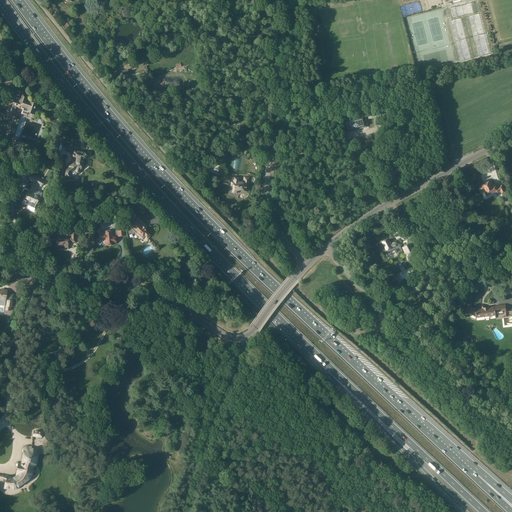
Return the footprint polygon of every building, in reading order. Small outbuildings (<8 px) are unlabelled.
[(128,70),(121,71),(123,81),(130,80),(142,77),(141,72),(129,75),(128,70)] [(34,120),(39,104),(31,101),(26,100),(27,97),(21,95),(20,98),(19,98),(18,101),(11,98),(6,111),(1,109),(0,113),(0,118),(1,119),(0,120),(14,125),(18,114),(21,115),(22,112),(28,114),(27,117),(34,120)] [(342,118),(345,130),(365,125),(364,115),(342,118)] [(13,137),(10,145),(22,149),(24,142),(19,141),(19,140),(13,137)] [(77,158),(76,162),(75,162),(68,167),(68,168),(66,170),(65,175),(65,176),(65,177),(66,178),(67,179),(68,179),(69,179),(70,179),(71,178),(71,177),(71,176),(73,177),(77,174),(77,173),(77,174),(78,173),(79,173),(80,172),(80,170),(84,168),(82,165),(83,159),(88,156),(88,155),(87,153),(74,150),(73,157),(77,158)] [(29,192),(25,200),(31,203),(30,206),(34,208),(36,205),(39,198),(40,198),(43,193),(36,190),(38,186),(40,187),(42,183),(44,181),(32,174),(28,180),(33,183),(29,192)] [(239,178),(232,178),(231,186),(233,186),(232,193),(236,193),(237,191),(239,191),(239,190),(243,191),(243,188),(248,189),(249,178),(243,177),(242,182),(238,182),(239,178)] [(484,191),(487,196),(495,191),(496,193),(500,191),(502,195),(506,193),(502,186),(498,188),(496,184),(493,186),(491,181),(482,186),(482,187),(480,187),(480,188),(479,188),(479,189),(479,190),(480,191),(480,192),(481,192),(482,192),(483,192),(484,191)] [(137,219),(133,211),(128,214),(130,220),(132,220),(135,222),(130,227),(129,227),(126,228),(127,235),(134,233),(135,232),(141,237),(140,238),(143,240),(145,238),(144,237),(145,237),(147,239),(151,236),(145,231),(146,230),(145,230),(146,229),(144,228),(145,227),(137,219)] [(105,232),(101,232),(101,235),(101,240),(104,240),(104,242),(106,242),(106,246),(113,245),(113,243),(116,243),(115,237),(118,237),(124,236),(124,227),(117,228),(117,230),(110,231),(105,232)] [(52,233),(52,239),(56,239),(56,246),(64,247),(64,245),(68,246),(68,242),(75,243),(76,234),(71,233),(71,238),(61,238),(61,234),(52,233)] [(388,253),(401,246),(395,236),(382,242),(388,253)] [(418,252),(415,246),(407,249),(412,259),(419,255),(418,252)] [(0,290),(0,305),(5,306),(6,302),(5,310),(6,310),(9,311),(11,311),(11,308),(12,308),(13,301),(6,300),(7,293),(8,289),(1,288),(1,291),(0,290)] [(476,318),(485,317),(485,319),(486,319),(489,319),(490,317),(490,316),(496,316),(495,313),(506,312),(505,306),(485,309),(485,307),(481,307),(481,309),(476,310),(470,306),(466,312),(476,317),(476,318)] [(32,468),(36,465),(38,455),(41,453),(37,448),(35,450),(31,449),(31,447),(27,446),(24,448),(21,463),(18,462),(17,462),(17,463),(16,463),(16,464),(16,465),(16,466),(17,466),(17,467),(16,476),(13,477),(0,474),(0,479),(3,480),(3,482),(5,482),(4,488),(10,489),(10,488),(11,488),(13,488),(14,488),(17,488),(19,486),(28,480),(29,475),(29,474),(30,474),(31,473),(32,472),(32,471),(32,470),(32,469),(32,468)]
